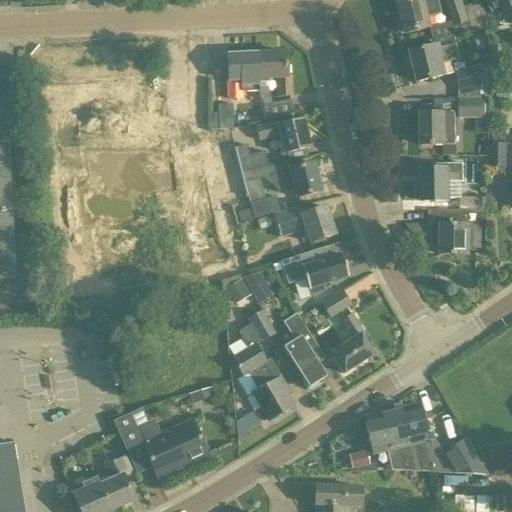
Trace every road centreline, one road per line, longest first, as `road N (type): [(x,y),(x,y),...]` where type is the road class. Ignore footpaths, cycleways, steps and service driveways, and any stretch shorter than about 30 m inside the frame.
road 1 (residential): [(436,353),(368,222),(317,14)]
road 2 (residential): [(317,14),(0,27)]
road 3 (residential): [(436,353),(183,511)]
